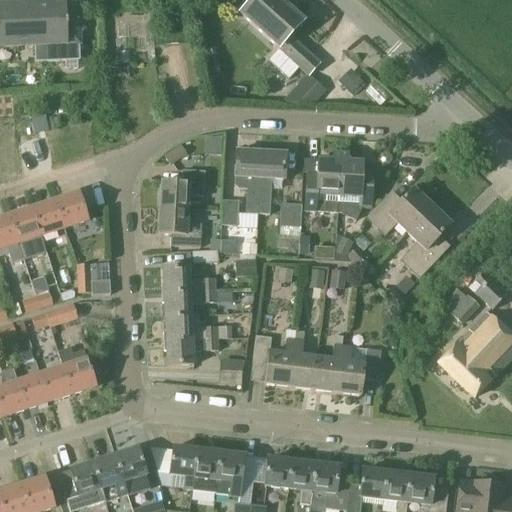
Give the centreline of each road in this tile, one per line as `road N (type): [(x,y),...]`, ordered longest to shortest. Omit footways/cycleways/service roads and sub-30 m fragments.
road 1 (residential): [(511,455),(138,414)]
road 2 (residential): [(139,157),(199,122),(446,133),(461,119)]
road 3 (residential): [(138,414),(129,364),(127,178),(139,157)]
road 4 (residential): [(461,119),(336,0)]
road 5 (residential): [(0,462),(138,414)]
road 6 (residential): [(139,157),(0,199)]
